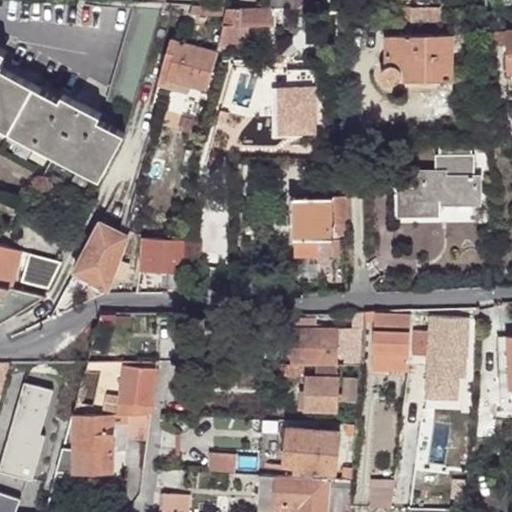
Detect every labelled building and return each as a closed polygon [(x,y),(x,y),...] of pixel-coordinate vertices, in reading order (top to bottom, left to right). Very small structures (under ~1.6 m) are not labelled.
[(226,7),(192,4),(190,13),(224,16),(226,7)] [(410,5),(410,21),(440,20),(440,5),(430,5),(410,5)] [(226,7),(224,16),(222,24),(248,23),(275,23),(275,6),(273,6),(255,6),(226,7)] [(344,6),(331,6),(331,21),(331,41),(345,41),(344,6)] [(142,75),(160,10),(133,8),(108,101),(132,108),(142,75)] [(331,41),(331,21),(310,20),(310,41),(331,41)] [(494,42),(509,41),(509,30),(493,30),(494,42)] [(391,84),(395,83),(400,78),(451,78),(451,69),(451,35),(386,34),(387,66),(384,68),(383,70),(382,72),(382,75),(382,78),(383,80),(385,82),(388,84),(391,84)] [(160,76),(168,78),(190,84),(206,89),(216,50),(170,38),(160,76)] [(0,61),(6,50),(0,46),(0,123),(40,145),(101,178),(125,133),(99,120),(100,114),(64,94),(61,99),(10,71),(0,65),(0,61)] [(190,84),(168,78),(166,84),(188,90),(190,84)] [(400,78),(395,83),(399,89),(452,89),(451,78),(400,78)] [(413,173),(413,185),(413,196),(402,195),(402,212),(440,212),(440,201),(479,200),(479,178),(473,178),(472,144),(442,145),(441,157),(439,157),(439,172),(413,173)] [(413,196),(413,185),(402,185),(402,195),(413,196)] [(348,238),(347,197),(328,197),(312,197),(294,197),(295,255),(319,255),(319,238),(341,238),(348,238)] [(128,236),(99,220),(78,261),(74,270),(106,289),(113,272),(118,259),(128,236)] [(186,248),(186,240),(143,236),(143,243),(140,269),(184,272),(185,271),(186,248)] [(341,255),(341,238),(319,238),(319,255),(341,255)] [(0,284),(9,287),(15,265),(19,250),(0,245),(0,284)] [(29,254),(19,250),(15,265),(25,268),(27,262),(29,254)] [(48,288),(61,262),(29,254),(27,262),(25,268),(22,281),(48,288)] [(118,259),(113,272),(122,276),(128,263),(118,259)] [(232,273),(232,292),(259,292),(258,273),(232,273)] [(0,323),(44,296),(9,287),(0,284),(0,323)] [(363,309),(363,318),(373,319),(373,310),(409,312),(409,306),(363,309)] [(373,310),(373,319),(372,348),(389,349),(388,367),(406,368),(407,362),(404,361),(405,350),(408,351),(408,328),(409,312),(373,310)] [(447,353),(445,371),(445,373),(465,376),(469,316),(433,313),(432,327),(416,326),(413,350),(431,352),(447,353)] [(337,329),(337,343),(346,343),(346,328),(337,328),(337,329)] [(337,365),(337,343),(337,329),(296,329),(296,364),(304,364),(317,365),(337,365)] [(365,343),(366,330),(355,330),(355,343),(365,343)] [(511,399),(510,399),(508,335),(497,336),(500,409),(500,410),(511,409),(511,399)] [(365,343),(355,343),(349,343),(349,365),(363,365),(363,360),(365,343)] [(389,349),(372,348),(371,366),(388,367),(389,349)] [(429,369),(445,371),(447,353),(431,352),(429,369)] [(4,380),(9,362),(0,362),(0,390),(1,387),(4,380)] [(17,362),(14,362),(9,362),(4,380),(9,381),(17,362)] [(289,364),(278,364),(278,375),(289,375),(289,364)] [(289,364),(289,375),(300,375),(300,370),(305,370),(304,364),(296,364),(289,364)] [(349,365),(348,365),(347,379),(358,380),(362,380),(363,365),(349,365)] [(152,407),(158,370),(137,367),(126,366),(120,403),(152,407)] [(204,366),(180,366),(179,381),(203,381),(204,366)] [(338,378),(308,377),(307,410),(337,411),(338,378)] [(357,400),(358,380),(347,379),(346,399),(357,400)] [(9,381),(4,380),(1,387),(0,390),(0,467),(11,471),(35,388),(9,381)] [(151,414),(152,407),(120,403),(120,406),(118,413),(151,414)] [(105,405),(103,413),(111,413),(118,413),(120,406),(105,405)] [(75,448),(63,448),(56,472),(73,471),(114,472),(114,449),(126,449),(126,444),(127,437),(148,439),(149,428),(151,414),(118,413),(111,413),(103,413),(76,413),(75,448)] [(355,424),(347,424),(346,435),(354,435),(355,424)] [(314,471),(314,477),(335,478),(340,432),(288,427),(284,463),(295,464),(303,465),(302,470),(314,471)] [(235,470),(236,454),(212,452),(210,469),(235,470)] [(256,455),(236,454),(235,470),(255,471),(256,455)] [(343,479),(352,479),(353,469),(344,468),(343,479)] [(353,488),(354,479),(352,479),(343,479),(335,478),(314,477),(299,476),(262,474),(260,511),(262,511),(326,511),(329,487),(353,488)] [(372,476),(368,506),(391,508),(393,478),(372,476)] [(467,501),(467,480),(452,480),(451,499),(467,501)] [(37,494),(27,490),(23,503),(32,506),(37,494)] [(162,493),(160,511),(187,511),(189,495),(162,493)] [(0,494),(0,511),(4,511),(10,497),(0,494)]
